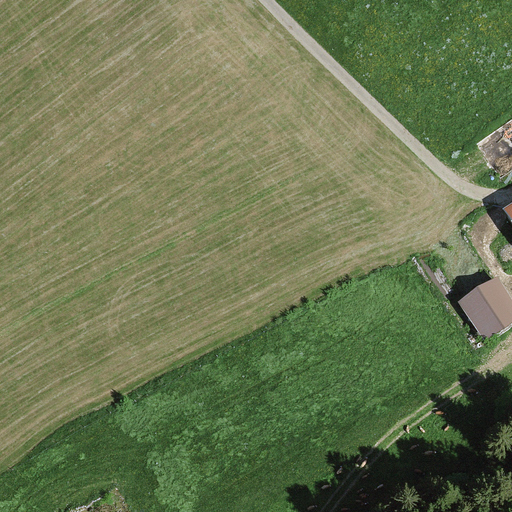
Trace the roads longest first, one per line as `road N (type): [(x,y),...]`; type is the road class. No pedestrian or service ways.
road 1 (track): [(266,0),(444,174),(463,188),(511,194)]
road 2 (track): [(325,511),(386,440),(511,345)]
